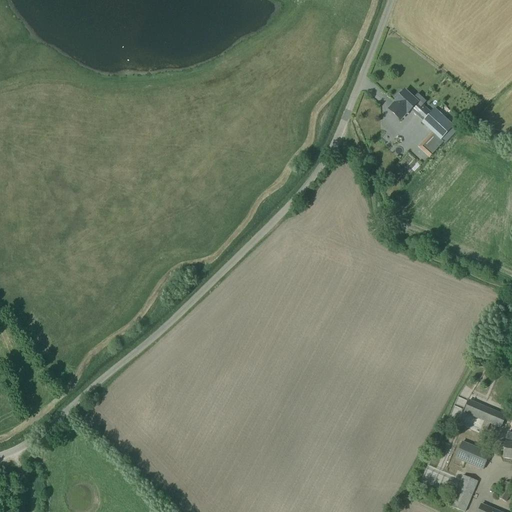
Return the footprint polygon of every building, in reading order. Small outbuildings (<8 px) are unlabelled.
[(395,103),(389,110),(400,120),(406,114),(407,114),(412,109),(416,113),(421,108),(405,92),(403,94),(401,92),(394,99),(396,101),(395,103)] [(416,113),(414,116),(432,133),(435,129),(444,120),(425,103),(421,108),(416,113)] [(435,151),(425,142),(421,147),(430,156),(435,151)] [(470,401),(464,413),(501,429),(506,417),(470,401)] [(463,441),(455,457),(482,470),(489,453),(463,441)] [(421,468),(417,478),(427,482),(431,472),(421,468)] [(456,490),(449,507),(460,511),(465,511),(478,483),(462,476),(460,482),(456,490)] [(511,486),(505,482),(497,499),(506,503),(511,490),(511,486)]
